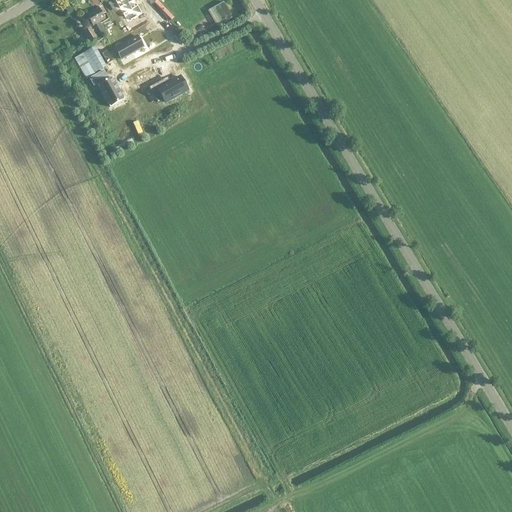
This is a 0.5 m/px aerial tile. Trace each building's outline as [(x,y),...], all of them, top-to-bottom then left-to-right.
[(115,0),(113,1),(127,24),(142,15),(133,0),(115,0)] [(93,27),(105,19),(103,15),(105,14),(102,8),(87,16),(93,27)] [(91,29),(83,34),(89,43),(97,38),(91,29)] [(143,47),(137,37),(115,49),(121,60),(143,47)] [(90,46),(65,60),(71,70),(96,57),(90,46)] [(113,78),(109,80),(104,71),(90,79),(94,87),(99,84),(100,85),(98,86),(99,87),(110,107),(110,108),(124,100),(124,99),(113,79),(113,78)] [(149,88),(154,96),(160,93),(164,102),(165,104),(188,91),(180,77),(170,83),(167,84),(164,80),(149,88)]
